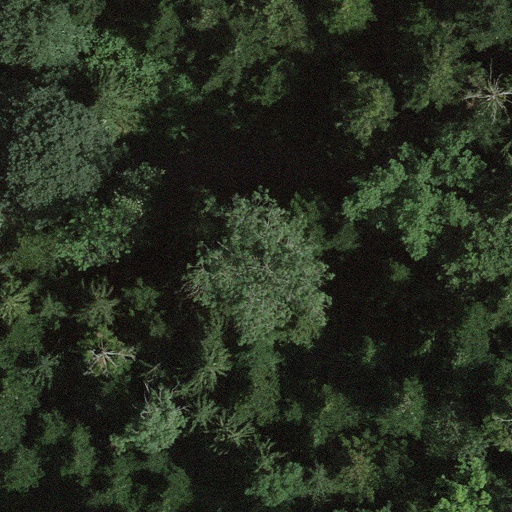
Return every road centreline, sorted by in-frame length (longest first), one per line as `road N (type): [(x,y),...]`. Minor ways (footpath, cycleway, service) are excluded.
road 1 (track): [(279,168),(0,218)]
road 2 (track): [(390,0),(416,79),(437,188)]
